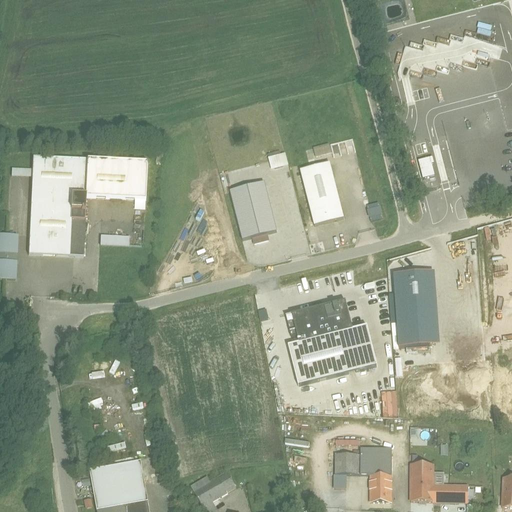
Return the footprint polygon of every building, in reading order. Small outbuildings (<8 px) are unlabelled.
[(287,153),(270,158),(273,170),(290,166),(287,153)] [(153,167),(35,162),(31,260),(86,263),(89,202),(138,204),(138,214),(149,214),(150,205),(151,205),(153,167)] [(301,169),(314,225),(342,219),(329,162),(301,169)] [(13,177),(33,177),(33,169),(13,169),(13,177)] [(230,189),(243,239),(251,237),(253,244),(268,240),(266,234),(275,232),(262,181),(230,189)] [(0,232),(0,278),(14,279),(16,234),(0,232)] [(134,242),(103,240),(102,251),(133,252),(133,251),(134,242)] [(437,273),(396,276),(401,348),(442,345),(437,273)] [(348,302),(293,316),(300,344),(291,347),(300,387),(379,366),(370,328),(355,331),(348,302)] [(359,454),(359,475),(368,475),(391,475),(391,449),(359,448),(359,454)] [(359,454),(335,454),(335,487),(346,487),(346,474),(359,475),(359,454)] [(434,463),(409,463),(408,502),(459,503),(459,485),(434,485),(434,463)] [(152,511),(145,468),(94,476),(99,511),(152,511)] [(218,511),(214,505),(238,490),(228,473),(211,483),(208,478),(191,488),(204,511),(203,511),(218,511)] [(391,475),(368,475),(368,503),(391,503),(391,475)] [(511,507),(511,477),(501,477),(500,507),(511,507)]
